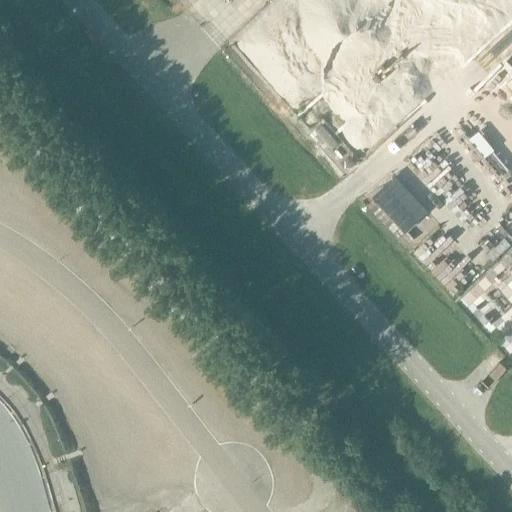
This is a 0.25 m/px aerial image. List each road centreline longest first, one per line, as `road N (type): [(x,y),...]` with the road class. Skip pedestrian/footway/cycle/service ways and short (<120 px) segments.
road 1 (unclassified): [(511,472),(78,0)]
road 2 (track): [(156,290),(314,470),(317,489),(304,511)]
